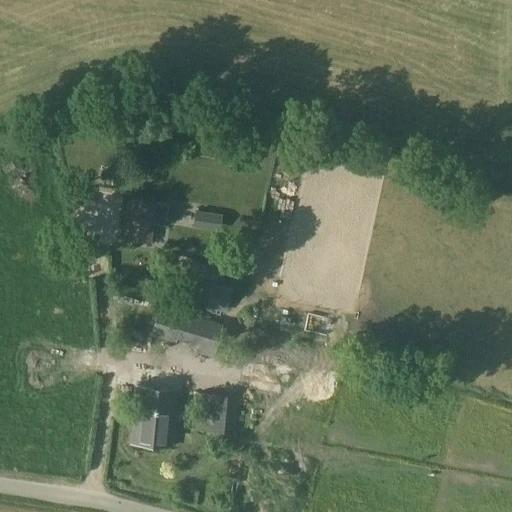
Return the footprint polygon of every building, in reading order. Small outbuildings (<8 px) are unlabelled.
[(165,205),(155,203),(128,198),(122,237),(149,241),(151,225),(162,227),(165,205)] [(190,210),(187,222),(186,223),(206,229),(210,216),(190,210)] [(195,279),(190,301),(226,311),(232,289),(195,279)] [(171,448),(176,392),(137,388),(132,443),(171,448)] [(234,431),(236,397),(200,395),(198,429),(234,431)]
